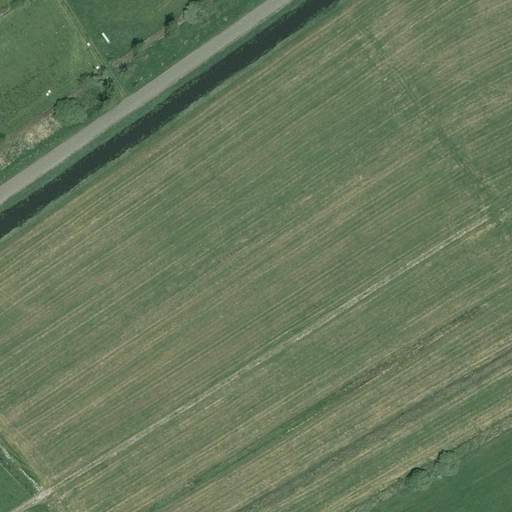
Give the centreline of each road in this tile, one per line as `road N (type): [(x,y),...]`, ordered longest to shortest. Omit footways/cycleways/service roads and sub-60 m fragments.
road 1 (unclassified): [(0,195),(279,0)]
road 2 (track): [(129,104),(63,0)]
